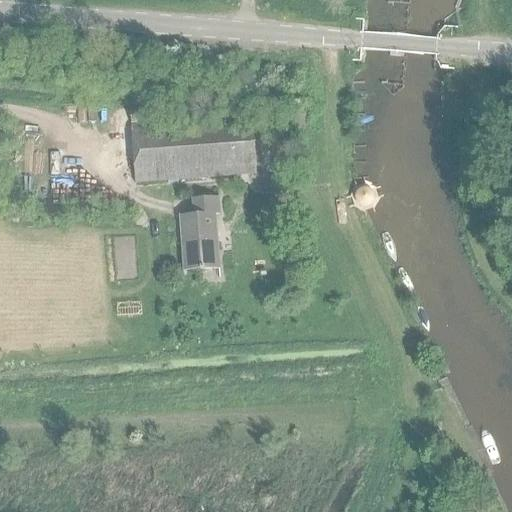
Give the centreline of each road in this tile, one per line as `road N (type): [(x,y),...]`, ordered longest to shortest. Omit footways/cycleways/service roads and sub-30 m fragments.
road 1 (track): [(388,511),(412,464),(420,395),(415,363),(343,208),(332,149),(329,38)]
road 2 (tertiary): [(360,41),(0,12)]
